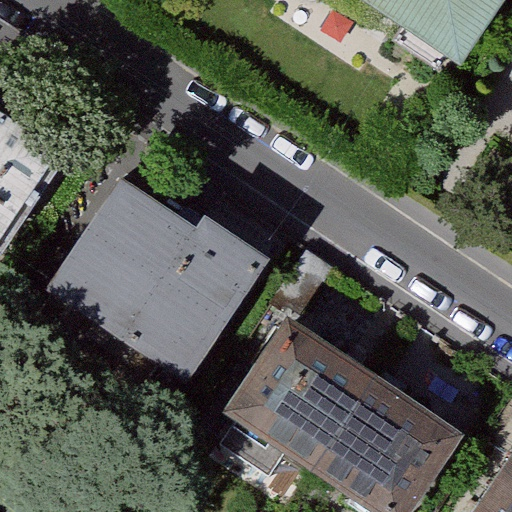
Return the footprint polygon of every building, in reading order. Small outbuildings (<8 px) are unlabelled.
[(349,0),(457,71),(504,0),(349,0)] [(72,148),(0,100),(0,232),(11,240),(72,148)] [(196,233),(119,182),(46,292),(184,384),(266,262),(204,220),(196,233)] [(310,467),(368,380),(285,325),(227,412),(310,467)] [(368,380),(310,467),(377,511),(406,511),(456,437),(368,380)] [(511,511),(511,465),(480,511),(511,511)]
